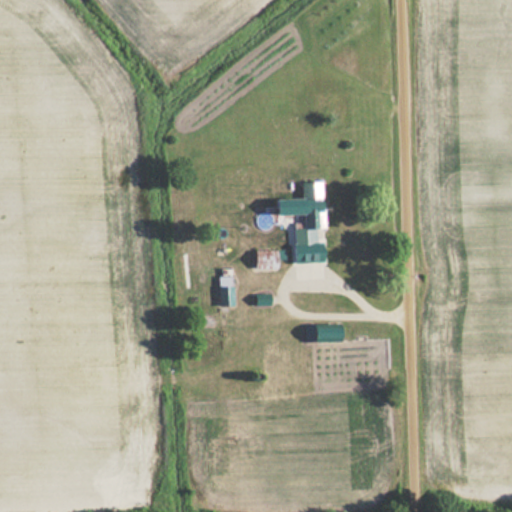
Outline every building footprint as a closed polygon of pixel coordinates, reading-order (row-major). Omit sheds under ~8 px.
[(325,93),(325,127),(343,127),(343,93),(325,93)] [(298,184),(298,230),(291,230),(291,246),(314,246),(314,230),(320,230),(320,183),(298,184)] [(251,269),(274,269),(274,260),(281,260),(281,251),(251,251),(251,269)] [(230,307),(230,286),(216,286),(216,307),(230,307)] [(336,344),(336,325),(307,325),(307,344),(336,344)] [(296,343),(259,343),(259,386),(283,386),(283,371),(296,371),(296,343)]
